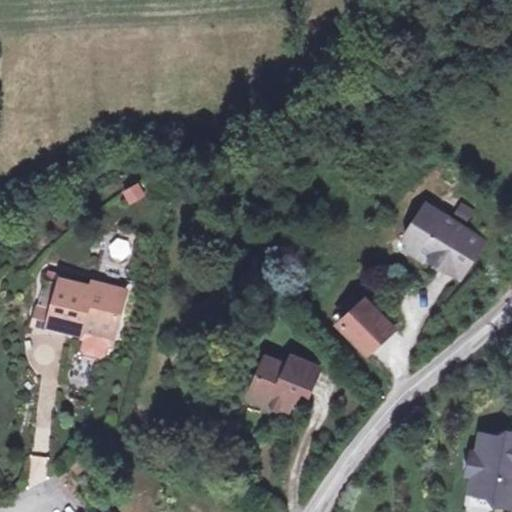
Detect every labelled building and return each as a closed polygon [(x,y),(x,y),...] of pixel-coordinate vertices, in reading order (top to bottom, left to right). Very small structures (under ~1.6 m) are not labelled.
[(139,182),(122,191),(129,205),(146,195),(139,182)] [(460,255),(482,266),(500,238),(443,202),(424,232),(426,248),(442,257),(446,255),(456,261),(460,255)] [(476,274),(482,266),(460,255),(456,261),(476,274)] [(64,278),(51,275),(49,285),(61,288),(64,278)] [(96,286),(93,291),(64,283),(62,290),(51,330),(82,339),(82,342),(85,343),(82,352),(85,357),(103,361),(108,359),(110,350),(114,351),(117,340),(129,296),(96,286)] [(51,330),(62,290),(48,286),(35,328),(49,332),(51,330)] [(367,306),(343,325),(356,340),(379,321),(367,306)] [(379,321),(356,340),(368,356),(395,334),(383,319),(379,321)] [(289,418),(295,404),(299,396),(313,401),(325,373),(296,362),(290,370),(269,362),(252,401),(289,418)] [(309,410),(313,401),(299,396),(295,404),(309,410)] [(493,492),(491,500),(510,503),(511,491),(511,480),(511,478),(511,430),(505,429),(503,435),(480,431),(476,451),(471,450),(467,469),(473,471),(469,488),(493,492)]
